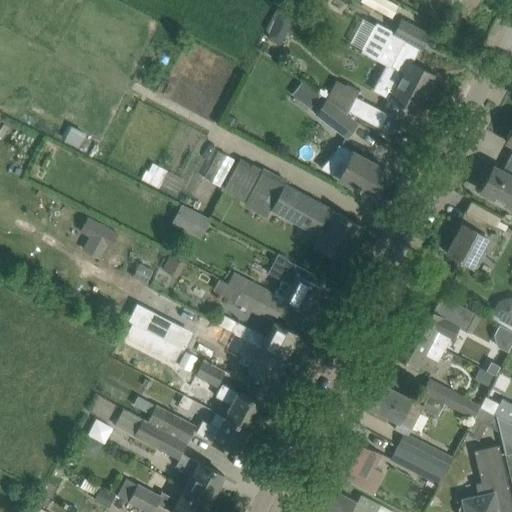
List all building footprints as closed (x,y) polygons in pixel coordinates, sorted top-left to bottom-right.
[(397,5),(388,0),(359,0),(390,17),(397,5)] [(281,11),(274,24),(285,30),(292,17),(281,11)] [(391,58),(394,60),(377,93),(415,113),(428,90),(425,88),(432,75),(411,63),(419,47),(421,48),(428,34),(403,21),(395,36),(376,26),(361,54),(386,67),(391,58)] [(299,84),(289,97),(307,111),(317,98),(299,84)] [(342,84),(332,103),(348,111),(380,128),(387,114),(355,97),(358,92),(342,84)] [(325,99),(314,113),(346,138),(357,123),(325,99)] [(232,118),(229,124),(239,129),(242,124),(232,118)] [(70,127),(63,142),(78,149),(86,133),(70,127)] [(321,169),(339,178),(372,196),(386,169),(353,152),(353,153),(339,146),(333,155),(321,169)] [(511,176),(493,166),(480,191),(511,207),(511,176)] [(245,201),(243,205),(266,217),(270,208),(271,209),(320,235),(314,246),(328,253),(345,262),(364,227),(346,217),(317,202),(318,201),(309,197),(297,190),(284,183),(286,180),(262,168),(245,201)] [(193,226),(199,214),(181,205),(175,217),(193,226)] [(446,253),(464,262),(473,267),(481,250),(490,254),(503,231),(468,212),(446,253)] [(274,294),(285,300),(310,313),(323,288),(310,281),(313,274),(287,260),(288,259),(277,253),(277,255),(268,272),(276,277),(282,280),(274,294)] [(233,273),(227,284),(241,292),(262,303),(268,292),(233,273)] [(152,287),(164,293),(171,279),(158,274),(152,287)] [(241,292),(227,284),(222,295),(256,313),(262,303),(241,292)] [(479,313),(434,289),(425,307),(442,316),(457,324),(456,325),(469,332),(479,313)] [(425,307),(424,307),(419,304),(406,328),(430,340),(443,348),(444,348),(456,325),(457,324),(442,316),(425,307)] [(215,323),(231,331),(246,340),(260,347),(285,360),(298,335),(274,322),(265,338),(220,314),(215,323)] [(511,339),(511,331),(498,324),(492,334),(496,345),(506,351),(511,339)] [(430,340),(406,328),(393,353),(410,362),(430,373),(443,348),(430,340)] [(246,340),(231,331),(226,340),(256,356),(248,370),(273,383),(285,360),(260,347),(246,340)] [(203,360),(223,371),(228,373),(234,361),(188,337),(181,349),(190,353),(203,360)] [(223,371),(203,360),(195,375),(216,386),(223,371)] [(490,360),(485,369),(494,374),(499,365),(490,360)] [(492,375),(478,367),(473,378),(487,385),(492,375)] [(146,379),(142,385),(147,388),(150,381),(146,379)] [(451,405),(450,407),(472,418),(472,417),(479,405),(429,379),(423,391),(451,405)] [(378,381),(366,404),(368,405),(365,411),(377,418),(378,416),(385,419),(387,416),(410,428),(422,405),(378,381)] [(231,405),(224,418),(248,430),(261,404),(222,383),(215,396),(231,405)] [(449,411),(450,407),(451,405),(423,391),(419,399),(425,402),(422,407),(437,415),(441,407),(449,411)] [(176,392),(169,404),(185,413),(192,400),(176,392)] [(493,413),(495,414),(511,423),(511,419),(511,403),(501,398),(493,413)] [(155,405),(147,420),(187,441),(195,427),(155,405)] [(479,405),(472,417),(486,424),(499,431),(495,414),(493,413),(479,405)] [(118,418),(114,425),(156,448),(177,459),(187,441),(147,420),(147,422),(126,411),(122,409),(118,418)] [(511,423),(495,414),(499,431),(505,454),(511,452),(511,423)] [(472,418),(466,428),(480,435),(486,424),(472,417),(472,418)] [(248,430),(224,418),(218,430),(202,421),(196,433),(235,454),(248,430)] [(406,433),(399,447),(445,471),(452,457),(434,447),(406,433)] [(87,436),(79,449),(95,458),(103,444),(87,436)] [(338,475),(357,485),(361,478),(366,481),(381,454),(349,436),(335,463),(342,467),(338,475)] [(511,503),(511,507),(511,502),(498,444),(473,450),(481,482),(475,483),(478,495),(462,499),(462,502),(458,509),(458,511),(498,511),(497,506),(511,503)] [(445,471),(399,447),(393,459),(439,484),(445,471)] [(192,473),(185,488),(210,501),(224,475),(182,453),(176,465),(192,473)] [(204,511),(210,501),(185,488),(178,501),(161,492),(159,496),(137,484),(137,485),(126,479),(117,496),(147,511),(152,511),(156,504),(170,511),(204,511)] [(347,511),(348,511),(350,511),(394,511),(361,494),(357,501),(323,484),(312,506),(324,511),(347,511)] [(101,488),(95,499),(107,506),(114,495),(101,488)]
